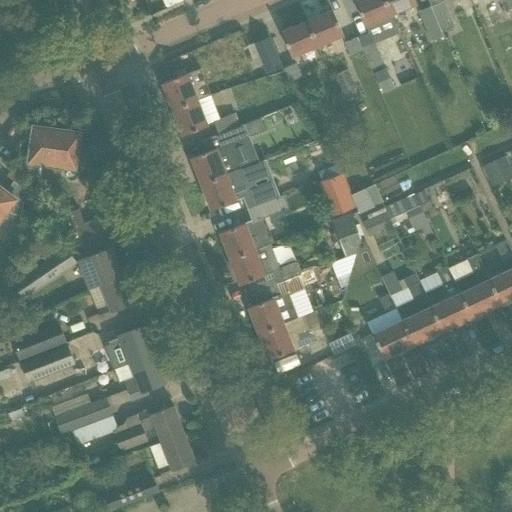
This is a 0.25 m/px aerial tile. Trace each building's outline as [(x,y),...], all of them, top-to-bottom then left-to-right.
[(357,0),(354,2),(364,26),(390,15),(383,0),(357,0)] [(383,0),(390,15),(415,4),(413,0),(383,0)] [(511,0),(500,0),(506,12),(511,9),(511,0)] [(443,2),(430,7),(442,33),(454,28),(443,2)] [(430,7),(418,13),(431,42),(444,37),(442,33),(430,7)] [(305,22),(316,46),(342,35),(331,11),(305,22)] [(280,33),(290,57),(316,46),(305,22),(280,33)] [(363,51),(371,69),(383,64),(373,40),(369,32),(357,38),(363,51)] [(261,61),(268,75),(282,68),(276,55),(268,37),(253,44),(261,61)] [(345,44),(350,57),(363,51),(357,38),(345,44)] [(285,69),(290,83),(302,78),(296,64),(285,69)] [(162,84),(172,110),(199,100),(210,95),(200,69),(162,84)] [(386,69),(374,75),(382,93),(394,88),(386,69)] [(348,70),(335,75),(343,93),(356,88),(348,70)] [(172,110),(182,136),(209,126),(199,100),(172,110)] [(236,114),(213,122),(217,135),(240,126),(236,114)] [(206,153),(191,158),(201,184),(241,170),(231,145),(267,131),(262,119),(241,127),(219,135),(202,141),(206,153)] [(32,129),(16,150),(29,160),(29,162),(40,164),(38,176),(38,179),(42,180),(49,181),(56,130),(45,129),(40,128),(39,130),(33,130),(32,129)] [(49,181),(60,182),(62,167),(74,168),(74,166),(89,160),(80,136),(79,136),(79,133),(56,130),(49,181)] [(489,187),(511,175),(511,163),(505,151),(478,166),(489,187)] [(241,170),(201,184),(210,210),(243,198),(247,210),(279,197),(275,186),(250,195),(241,170)] [(0,219),(7,211),(12,214),(21,216),(25,190),(13,182),(5,192),(0,188),(0,219)] [(374,185),(364,189),(371,207),(382,202),(374,185)] [(364,189),(353,194),(360,212),(371,207),(364,189)] [(347,195),(328,202),(334,216),(352,209),(347,195)] [(415,195),(385,208),(386,212),(385,212),(393,227),(393,228),(399,225),(398,223),(408,218),(409,220),(416,217),(423,230),(421,231),(425,239),(433,235),(429,227),(415,195)] [(252,221),(220,233),(229,259),(273,242),(264,217),(275,213),(284,209),(279,197),(247,210),(252,221)] [(69,213),(80,242),(87,239),(105,232),(100,217),(84,223),(79,209),(69,213)] [(363,222),(370,238),(393,227),(385,212),(363,222)] [(331,221),(346,257),(355,253),(357,252),(361,240),(351,215),(350,213),(339,218),(331,221)] [(264,276),(268,287),(275,285),(300,275),(295,263),(280,269),(270,244),(285,238),(273,242),(229,259),(239,286),(264,276)] [(494,244),(502,261),(511,255),(511,253),(505,239),(494,244)] [(88,289),(89,289),(100,285),(99,284),(122,275),(111,247),(93,254),(92,250),(75,257),(88,289)] [(12,285),(20,296),(38,283),(40,286),(75,262),(66,248),(12,285)] [(333,270),(352,263),(355,253),(346,257),(330,263),(333,270)] [(448,266),(447,267),(471,319),(500,305),(488,280),(483,268),(484,268),(477,253),(465,258),(472,273),(455,281),(448,266)] [(418,280),(443,332),(471,319),(447,267),(435,272),(442,286),(425,294),(419,280),(418,280)] [(488,280),(500,305),(511,299),(511,268),(502,273),(488,280)] [(97,310),(101,321),(118,315),(116,311),(134,304),(122,275),(99,284),(100,285),(108,306),(97,310)] [(273,298),(248,308),(258,333),(297,318),(288,293),(305,286),(300,275),(275,285),(280,296),(273,298)] [(409,287),(390,295),(396,308),(414,346),(443,332),(418,280),(408,285),(409,287)] [(372,334),(385,360),(414,346),(396,308),(390,295),(379,300),(386,313),(367,322),(372,334)] [(297,318),(258,333),(268,360),(314,342),(304,316),(297,318)] [(11,341),(18,360),(66,341),(59,323),(11,341)] [(121,343),(129,364),(153,355),(141,327),(124,333),(123,330),(106,337),(110,347),(121,343)] [(21,365),(27,382),(74,363),(67,347),(21,365)] [(123,380),(131,401),(148,395),(146,391),(164,383),(153,355),(129,364),(134,376),(123,380)] [(343,404),(333,383),(303,397),(313,418),(343,404)] [(54,419),(61,436),(71,432),(112,416),(105,399),(54,419)] [(127,429),(114,435),(121,452),(148,442),(147,439),(156,435),(160,443),(183,434),(172,406),(155,413),(154,409),(137,416),(140,424),(127,429)] [(71,432),(76,445),(117,430),(112,416),(71,432)] [(160,443),(150,447),(158,468),(157,469),(162,480),(179,473),(177,470),(195,462),(183,434),(160,443)] [(104,497),(109,511),(158,492),(153,478),(104,497)]
